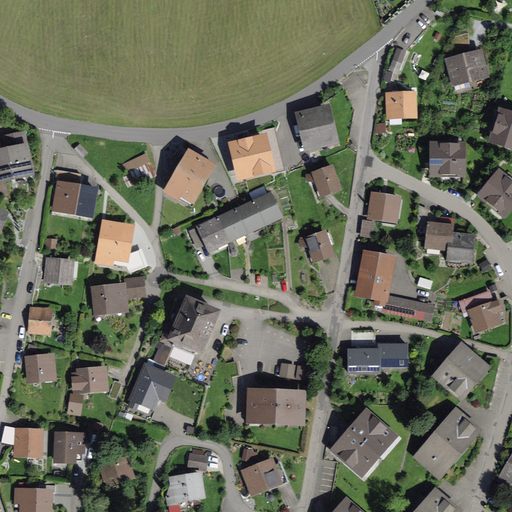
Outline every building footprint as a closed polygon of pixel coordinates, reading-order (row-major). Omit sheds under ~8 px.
[(482,49),(470,52),(469,33),(455,37),(450,48),(452,57),(444,59),(452,88),(490,78),(482,49)] [(394,84),(406,52),(397,48),(385,80),(394,84)] [(418,119),(417,92),(385,93),(386,121),(418,119)] [(340,146),(330,104),(295,113),(305,154),(340,146)] [(511,149),(511,111),(499,107),(488,142),(511,149)] [(386,133),(385,123),(375,124),(376,133),(386,133)] [(282,164),(278,129),(269,130),(272,152),(280,151),(282,164)] [(5,148),(0,149),(0,183),(34,176),(24,131),(2,136),(5,148)] [(268,135),(228,144),(238,183),(277,174),(268,135)] [(467,178),(467,142),(430,143),(430,178),(467,178)] [(194,205),(217,166),(188,149),(163,192),(178,201),(180,197),(194,205)] [(127,175),(122,178),(127,188),(132,186),(133,187),(157,176),(146,154),(122,165),(127,175)] [(312,174),(306,174),(306,183),(315,183),(321,198),(343,190),(333,165),(311,173),(312,174)] [(505,219),(511,210),(511,179),(499,169),(477,196),(505,219)] [(79,185),(81,175),(56,171),(55,181),(57,181),(51,212),(94,219),(99,188),(79,185)] [(271,192),(251,201),(264,227),(283,218),(271,192)] [(397,224),(401,196),(371,192),(367,220),(397,224)] [(264,227),(251,201),(234,209),(246,236),(264,227)] [(428,210),(418,205),(416,225),(427,226),(427,221),(428,210)] [(0,235),(9,213),(0,209),(0,235)] [(246,236),(234,209),(216,218),(229,244),(246,236)] [(454,232),(455,219),(441,217),(440,223),(427,221),(427,226),(425,250),(447,252),(448,242),(453,243),(454,232)] [(197,228),(189,232),(197,248),(204,247),(205,246),(209,254),(229,244),(216,218),(196,227),(197,228)] [(102,220),(95,264),(129,270),(130,266),(143,268),(146,251),(132,249),(136,225),(102,220)] [(376,222),(363,221),(361,237),(374,239),(376,222)] [(181,233),(178,227),(173,230),(175,235),(181,233)] [(327,233),(326,230),(304,238),(305,240),(299,240),(299,248),(308,248),(314,264),(336,256),(332,245),(335,244),(330,232),(327,233)] [(476,234),(454,232),(453,243),(448,242),(447,252),(446,261),(473,264),(476,234)] [(56,249),(57,240),(46,239),(45,249),(56,249)] [(390,296),(397,257),(364,251),(355,297),(375,301),(389,304),(390,296)] [(72,286),(74,260),(45,258),(44,284),(72,286)] [(492,268),(488,260),(479,265),(484,273),(492,268)] [(125,283),(127,300),(146,298),(144,277),(125,279),(125,283)] [(431,290),(433,281),(419,277),(417,286),(431,290)] [(127,300),(125,283),(90,287),(94,317),(129,313),(127,300)] [(505,312),(500,299),(494,302),(490,290),(459,302),(465,318),(469,316),(476,334),(503,324),(499,314),(505,312)] [(427,303),(390,296),(389,304),(375,301),(374,306),(381,307),(380,313),(423,321),(427,303)] [(202,356),(221,311),(185,297),(166,341),(202,356)] [(435,305),(427,303),(423,321),(432,323),(435,305)] [(51,336),(52,309),(29,308),(28,335),(51,336)] [(357,332),(357,349),(348,349),(348,375),(379,374),(379,368),(379,349),(376,349),(375,331),(357,332)] [(379,349),(379,368),(409,368),(408,344),(379,344),(379,349)] [(463,402),(491,369),(461,344),(432,377),(463,402)] [(192,360),(168,351),(163,366),(186,375),(192,360)] [(57,382),(54,353),(23,356),(26,385),(57,382)] [(178,378),(144,363),(126,405),(152,416),(160,399),(167,402),(178,378)] [(294,379),(296,365),(281,363),(279,377),(294,379)] [(313,368),(298,365),(296,380),(311,382),(313,368)] [(109,392),(106,366),(75,370),(75,373),(70,373),(72,396),(109,392)] [(116,400),(122,384),(114,381),(109,397),(116,400)] [(305,427),(306,391),(247,389),(246,425),(305,427)] [(440,482),(484,431),(456,407),(412,458),(440,482)] [(363,479),(399,436),(366,409),(330,452),(363,479)] [(43,430),(15,429),(4,427),(1,444),(14,446),(14,458),(41,459),(43,430)] [(85,456),(86,433),(54,432),(53,464),(76,465),(76,460),(81,460),(82,455),(85,456)] [(244,449),(243,450),(239,449),(238,455),(242,455),(242,461),(250,463),(252,449),(246,448),(245,449),(244,449)] [(206,472),(209,457),(190,453),(187,469),(206,472)] [(511,490),(511,454),(496,482),(511,490)] [(136,479),(128,455),(97,465),(105,489),(136,479)] [(289,482),(280,463),(275,465),(273,458),(241,471),(252,497),(289,482)] [(165,497),(167,507),(177,506),(177,503),(206,499),(201,472),(168,477),(170,485),(165,497)] [(55,493),(55,486),(47,486),(46,489),(14,489),(14,505),(19,505),(18,511),(52,511),(53,493),(55,493)] [(461,511),(463,511),(435,487),(414,511),(461,511)] [(363,511),(346,497),(333,511),(363,511)]
